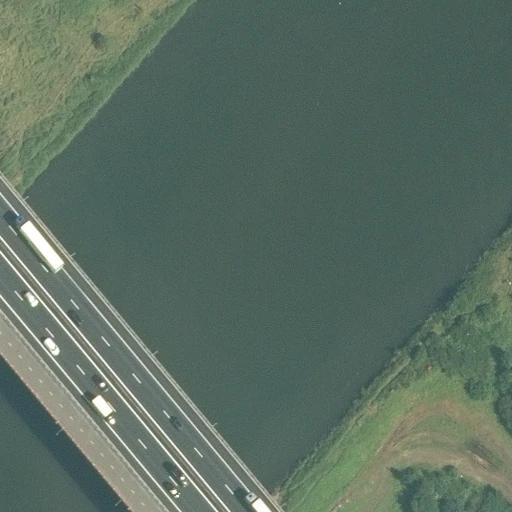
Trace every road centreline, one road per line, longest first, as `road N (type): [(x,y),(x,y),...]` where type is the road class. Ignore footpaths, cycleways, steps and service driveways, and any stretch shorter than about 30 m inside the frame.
road 1 (motorway): [(246,511),(0,217)]
road 2 (motorway): [(0,277),(196,511)]
road 3 (unclassified): [(148,511),(0,334)]
